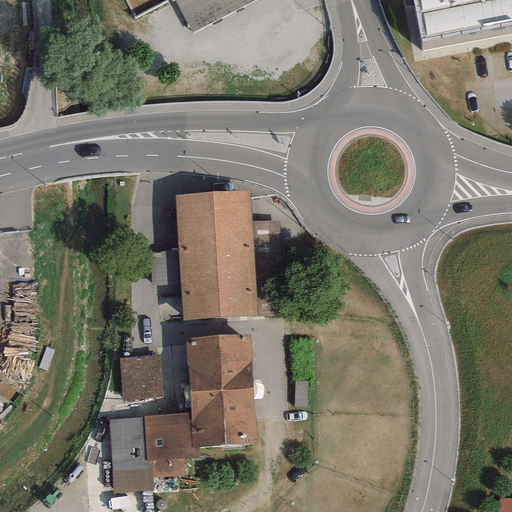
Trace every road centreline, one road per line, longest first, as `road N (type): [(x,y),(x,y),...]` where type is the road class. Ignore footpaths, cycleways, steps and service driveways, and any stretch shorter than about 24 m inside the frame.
road 1 (secondary): [(324,125),(161,123),(0,149)]
road 2 (secondary): [(0,173),(169,156),(263,169),(309,192)]
road 3 (unknown): [(169,156),(144,250),(149,325)]
road 4 (unclassified): [(426,349),(434,427),(420,511)]
road 5 (unclassified): [(334,223),(426,349)]
road 6 (track): [(20,143),(37,110),(41,0)]
road 7 (unclassified): [(426,349),(407,220)]
road 8 (tertiary): [(405,119),(356,0)]
